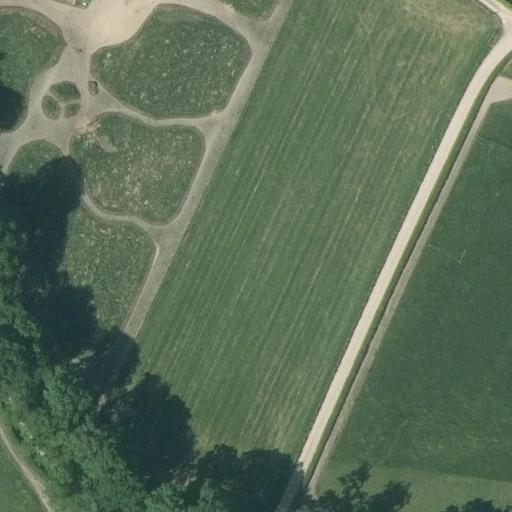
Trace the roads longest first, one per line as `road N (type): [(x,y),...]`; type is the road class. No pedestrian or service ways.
road 1 (track): [(275,511),(476,73),(511,44)]
road 2 (track): [(97,511),(41,453),(0,374)]
